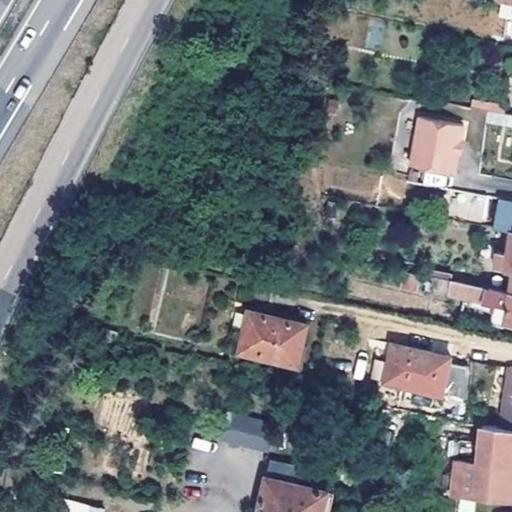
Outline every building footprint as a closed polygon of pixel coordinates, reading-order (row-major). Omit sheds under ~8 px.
[(511,6),(504,5),(501,16),(511,18),(511,6)] [(342,100),(333,98),(330,112),(339,113),(342,100)] [(511,116),(493,113),(491,124),(503,126),(511,128),(511,116)] [(468,127),(423,118),(414,167),(458,176),(462,155),(465,142),(468,127)] [(487,217),(500,219),(499,229),(499,232),(509,234),(511,233),(511,198),(491,195),(487,217)] [(511,254),(505,253),(498,252),(498,253),(496,269),(508,271),(508,273),(511,273),(511,254)] [(423,273),(406,270),(403,285),(420,288),(423,273)] [(511,290),(453,279),(450,295),(503,306),(500,321),(511,322),(511,290)] [(308,323),(250,311),(241,351),(299,363),(308,323)] [(470,367),(450,363),(452,356),(393,343),(385,380),(444,394),(445,389),(470,394),(470,367)] [(511,366),(502,427),(511,428),(511,366)] [(273,424),(229,414),(223,439),(268,448),(273,424)] [(458,456),(451,495),(455,495),(464,496),(511,500),(511,428),(502,427),(486,424),(480,460),(458,456)] [(303,467),(272,461),(268,478),(299,485),(303,467)] [(299,485),(268,478),(260,511),(322,511),(327,490),(299,485)] [(103,511),(104,509),(58,497),(54,511),(103,511)]
